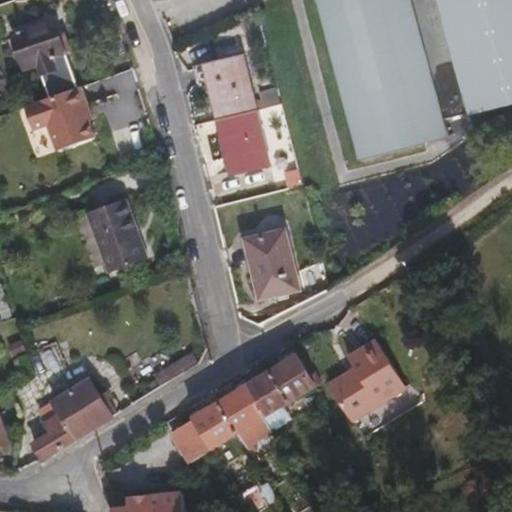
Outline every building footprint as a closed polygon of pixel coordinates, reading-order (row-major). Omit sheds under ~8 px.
[(421,0),(322,0),(359,163),(454,144),(421,0)] [(73,53),(65,31),(60,33),(55,20),(13,33),(26,69),(36,65),(40,76),(60,70),(57,58),(73,53)] [(258,111),(245,56),(199,67),(203,85),(211,84),(219,120),(258,111)] [(54,153),(96,143),(83,89),(22,104),(29,132),(48,128),(54,153)] [(283,104),(278,89),(261,93),(264,109),(283,104)] [(272,165),(258,111),(219,120),(232,174),(272,165)] [(148,259),(126,198),(86,213),(108,273),(148,259)] [(299,291),(285,231),(246,240),(260,300),(299,291)] [(317,245),(314,233),(291,238),(294,250),(317,245)] [(356,368),(330,385),(364,436),(418,401),(379,340),(350,359),(356,368)] [(164,385),(210,358),(211,353),(209,345),(156,373),(164,385)] [(200,442),(229,425),(252,412),(304,382),(285,354),(182,413),(160,425),(178,454),(200,442)] [(43,461),(113,416),(119,412),(111,400),(115,397),(109,390),(101,395),(90,378),(52,402),(64,423),(32,443),(43,461)] [(0,445),(8,443),(0,418),(0,445)] [(180,511),(176,483),(131,489),(133,502),(104,506),(105,511),(180,511)]
